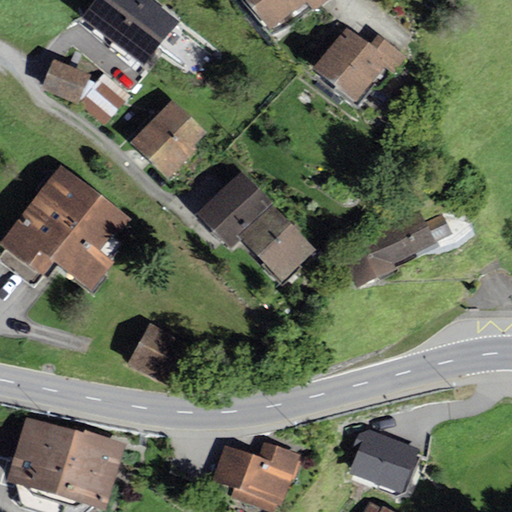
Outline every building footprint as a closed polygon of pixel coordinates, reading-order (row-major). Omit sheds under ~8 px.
[(117,39),(136,14),(117,0),(112,0),(95,23),(117,39)] [(233,0),(232,1),(268,42),(305,10),(312,18),(331,1),(330,0),(233,0)] [(139,56),(158,30),(136,14),(117,39),(139,56)] [(369,49),(345,32),(311,80),(356,112),(383,74),(392,81),(407,61),(376,39),(369,49)] [(90,81),(52,67),(42,96),(77,112),(104,129),(133,101),(103,75),(94,87),(89,85),(90,81)] [(173,106),(129,151),(167,187),(210,142),(173,106)] [(137,225),(68,175),(11,252),(59,287),(72,269),(105,294),(125,266),(113,258),(137,225)] [(284,207),(250,176),(210,219),(244,250),(284,207)] [(331,252),(284,210),(257,241),(305,283),(331,252)] [(420,226),(350,262),(364,289),(434,253),(420,226)] [(217,356),(159,326),(137,368),(194,398),(217,356)] [(124,445),(27,417),(8,481),(106,509),(124,445)] [(416,451),(364,433),(351,470),(403,488),(416,451)] [(269,455),(238,445),(226,483),(245,489),(242,499),(285,511),(290,511),(293,504),(298,506),(313,457),(273,445),(269,455)]
